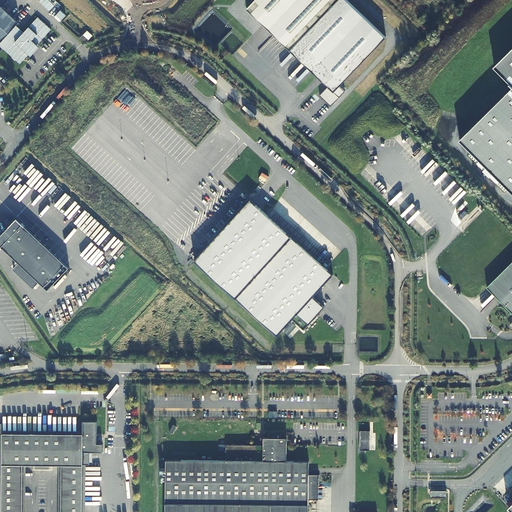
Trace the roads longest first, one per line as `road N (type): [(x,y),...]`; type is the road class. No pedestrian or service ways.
road 1 (residential): [(0,163),(94,59),(133,47),(168,51),(201,66),(384,236),(396,254),(400,319)]
road 2 (residential): [(399,371),(98,368),(0,375)]
